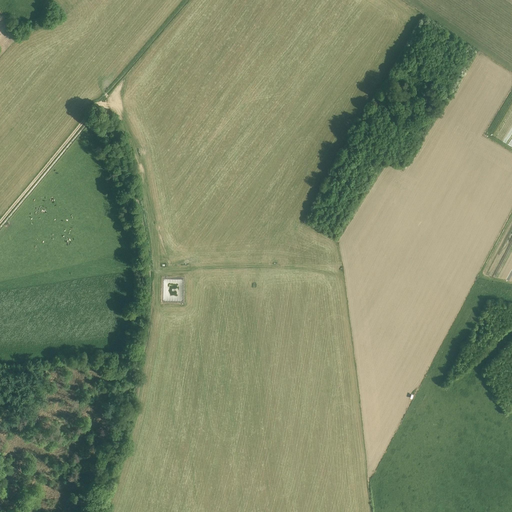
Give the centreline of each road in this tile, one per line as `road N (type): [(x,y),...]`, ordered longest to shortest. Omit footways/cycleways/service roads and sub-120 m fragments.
road 1 (track): [(99,100),(113,107),(153,269),(150,324),(133,381)]
road 2 (track): [(99,100),(187,0)]
